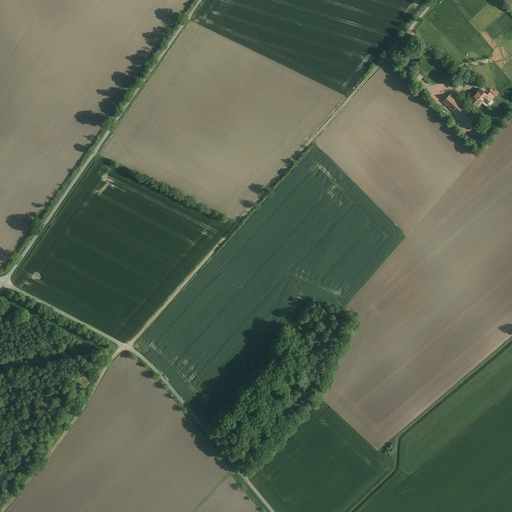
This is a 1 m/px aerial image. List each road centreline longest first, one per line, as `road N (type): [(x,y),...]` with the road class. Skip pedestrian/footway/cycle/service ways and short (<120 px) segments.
road 1 (track): [(410,29),(113,357),(79,414),(0,511)]
road 2 (unclassified): [(272,511),(147,362),(3,283)]
road 3 (unclassified): [(200,0),(3,283)]
